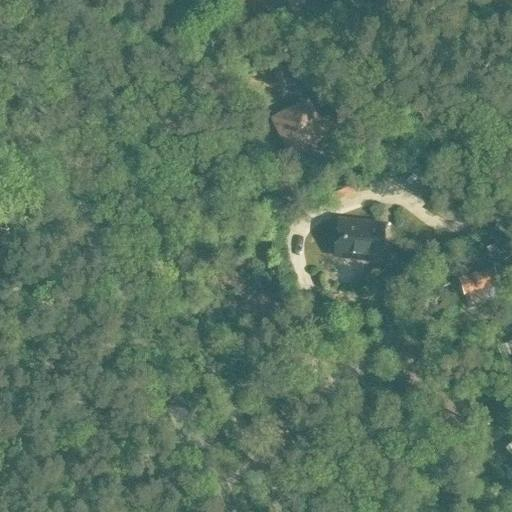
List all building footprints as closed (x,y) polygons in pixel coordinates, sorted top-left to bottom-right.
[(335,0),(336,13),(350,12),(349,0),(335,0)] [(296,65),(280,65),(280,85),(295,86),(296,65)] [(322,138),(305,103),(271,120),(288,154),(322,138)] [(342,225),(339,257),(379,261),(382,229),(342,225)] [(495,251),(486,255),(492,273),(459,284),(467,310),(481,305),(478,296),(498,290),(498,289),(507,286),(495,251)] [(511,355),(501,360),(510,384),(511,383),(511,355)]
